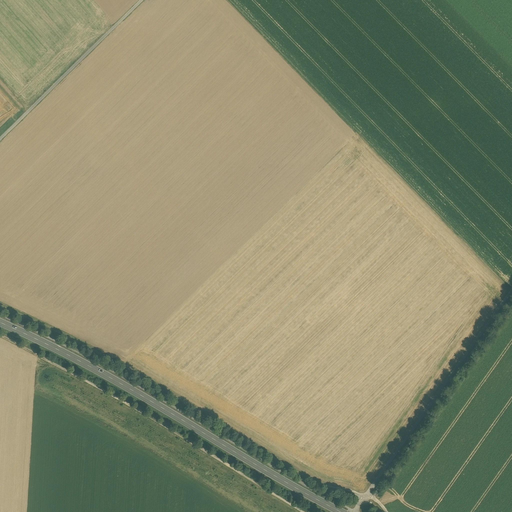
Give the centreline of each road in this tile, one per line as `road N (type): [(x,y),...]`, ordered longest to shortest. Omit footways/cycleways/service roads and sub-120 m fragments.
road 1 (track): [(0,306),(125,366),(328,487),(363,497)]
road 2 (track): [(511,290),(227,0)]
road 3 (secondary): [(339,511),(123,384),(0,323)]
road 4 (track): [(300,511),(0,336)]
road 5 (track): [(511,289),(363,497)]
road 6 (track): [(142,0),(0,139)]
